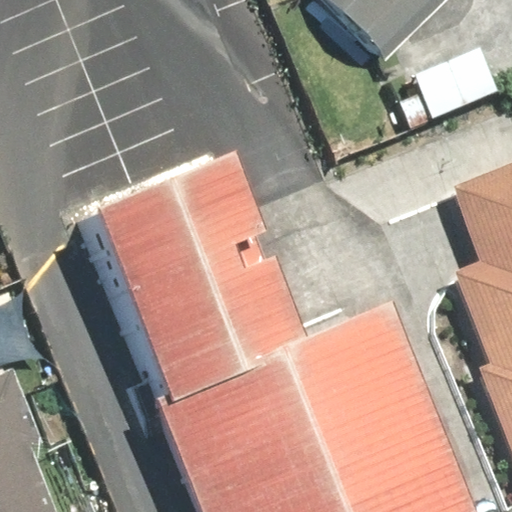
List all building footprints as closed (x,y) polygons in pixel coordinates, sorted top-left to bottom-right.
[(312,0),(371,60),(433,0),(312,0)] [(464,55),(399,80),(405,96),(377,106),(390,138),(482,102),(464,55)] [(56,181),(191,511),(474,511),(400,331),(298,372),(196,124),(56,181)] [(511,493),(511,155),(393,203),(511,493)] [(0,376),(0,511),(38,511),(16,455),(29,450),(0,376)]
